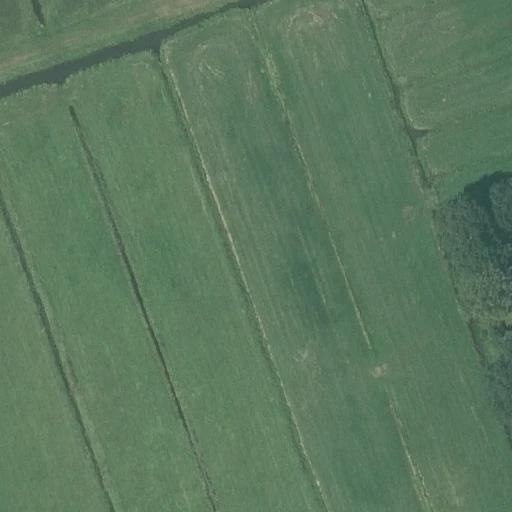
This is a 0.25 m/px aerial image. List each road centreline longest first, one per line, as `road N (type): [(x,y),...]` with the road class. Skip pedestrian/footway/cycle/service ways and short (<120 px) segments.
road 1 (track): [(340,0),(511,484)]
road 2 (track): [(171,0),(0,62)]
